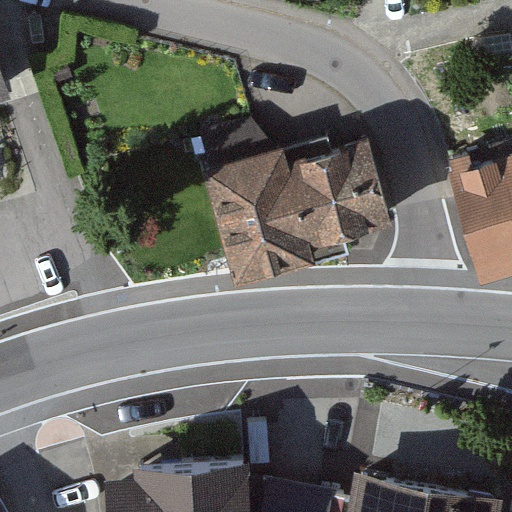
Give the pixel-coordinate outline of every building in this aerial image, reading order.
[(0,64),(0,102),(11,98),(0,64)] [(394,225),(371,140),(290,162),(314,247),(394,225)] [(511,148),(464,162),(492,263),(511,257),(511,148)] [(290,162),(286,149),(205,171),(237,286),(318,264),(314,247),(290,162)] [(246,511),(244,467),(110,471),(111,511),(246,511)] [(264,472),(256,511),(328,511),(333,485),(264,472)] [(483,511),(488,491),(392,473),(384,511),(483,511)]
